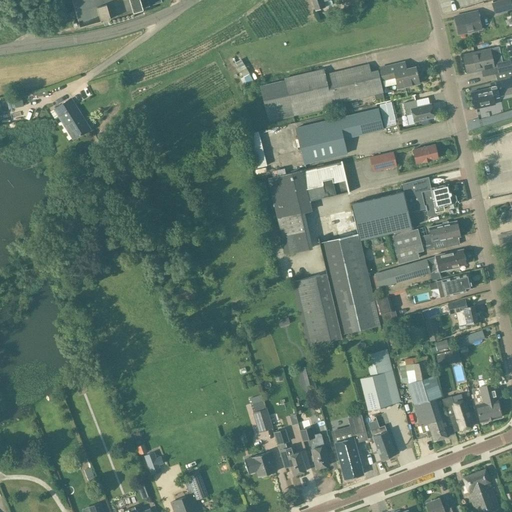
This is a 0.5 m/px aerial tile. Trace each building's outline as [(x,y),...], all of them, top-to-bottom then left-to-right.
[(80,26),(142,8),(162,2),(161,0),(72,0),(75,10),(58,15),(60,22),(77,17),(80,26)] [(325,7),(322,0),(311,0),(315,11),(325,7)] [(511,9),(511,7),(509,0),(501,0),(491,3),(495,14),(511,9)] [(481,29),(477,11),(454,17),(458,34),(481,29)] [(482,51),(463,55),(467,73),(494,67),(497,80),(509,78),(509,77),(511,75),(511,69),(510,60),(502,62),(499,47),(490,49),(482,51)] [(401,63),(386,67),(379,68),(384,87),(397,84),(398,88),(419,83),(415,67),(402,70),(401,63)] [(329,74),(329,76),(336,103),(374,94),(375,100),(384,98),(377,71),(370,72),(368,65),(329,74)] [(336,105),(336,103),(329,76),(325,77),(323,69),(284,78),(285,80),(260,86),(268,121),(336,105)] [(491,88),(471,93),(475,109),(494,104),(493,98),(511,93),(511,85),(510,78),(494,82),(495,83),(490,84),(491,88)] [(28,94),(20,95),(22,106),(30,104),(28,94)] [(90,129),(71,98),(54,109),(73,140),(90,129)] [(417,107),(415,100),(403,103),(406,116),(412,114),(414,121),(423,119),(428,118),(434,117),(431,104),(417,107)] [(383,126),(395,125),(392,101),(380,103),(383,126)] [(383,130),(378,108),(295,127),(304,164),(347,154),(344,139),(383,130)] [(261,131),(247,134),(255,167),(269,164),(261,131)] [(438,158),(435,145),(413,150),(415,159),(421,158),(422,162),(438,158)] [(396,166),(393,152),(370,157),(373,171),(396,166)] [(277,218),(304,213),(312,211),(310,201),(348,192),(348,193),(349,193),(342,161),(268,178),(272,197),(270,197),(271,200),(273,199),(277,218)] [(121,162),(111,168),(114,173),(118,181),(128,175),(123,167),(121,162)] [(451,196),(448,184),(430,188),(428,177),(401,183),(403,191),(404,192),(407,207),(423,204),(424,206),(425,206),(428,217),(437,215),(437,212),(444,210),(443,206),(455,203),(456,201),(455,196),(453,195),(451,196)] [(458,195),(456,195),(456,199),(465,198),(463,181),(456,182),(458,195)] [(358,235),(359,239),(412,227),(407,207),(404,192),(351,205),(358,235)] [(420,237),(418,229),(391,236),(399,264),(419,259),(417,252),(434,248),(434,250),(460,244),(458,237),(460,236),(456,221),(429,228),(430,234),(420,237)] [(108,231),(101,226),(97,233),(104,238),(108,231)] [(373,244),(376,246),(380,245),(382,241),(381,238),(378,235),(374,236),(372,240),(373,244)] [(436,280),(440,279),(439,272),(460,267),(459,266),(466,264),(463,250),(435,256),(430,258),(435,279),(436,280)] [(435,279),(430,258),(374,274),(375,276),(369,277),(374,294),(380,292),(380,295),(435,279)] [(440,279),(436,280),(437,288),(442,286),(445,296),(452,294),(465,291),(465,290),(472,288),(468,274),(441,280),(440,279)] [(387,295),(373,299),(375,307),(377,315),(379,325),(395,320),(393,311),(392,312),(387,295)] [(467,307),(465,299),(447,303),(449,314),(456,313),(459,326),(480,321),(476,305),(467,307)] [(278,320),(279,326),(289,323),(287,318),(278,320)] [(436,325),(426,328),(429,340),(439,338),(436,325)] [(472,342),(484,338),(482,330),(470,334),(472,342)] [(448,347),(446,339),(435,343),(436,347),(437,351),(448,347)] [(400,401),(387,349),(365,355),(370,376),(360,379),(368,410),(391,404),(391,403),(400,401)] [(458,349),(446,352),(449,365),(461,362),(458,349)] [(432,377),(428,355),(413,358),(414,363),(405,364),(405,365),(399,366),(402,383),(408,382),(408,384),(415,404),(414,405),(420,426),(428,423),(430,431),(426,432),(428,437),(432,436),(433,441),(448,436),(436,398),(441,396),(435,376),(432,377)] [(496,376),(503,375),(501,365),(494,366),(496,376)] [(483,403),(476,405),(480,422),(482,422),(483,423),(487,422),(488,420),(501,417),(497,399),(493,383),(479,387),(483,403)] [(455,407),(451,396),(442,399),(447,417),(449,416),(454,432),(473,426),(465,403),(455,407)] [(273,428),(264,400),(258,402),(260,410),(253,413),(259,433),(273,428)] [(365,432),(361,416),(347,420),(352,436),(365,432)] [(370,430),(372,436),(381,459),(389,456),(391,457),(394,456),(394,454),(395,454),(385,425),(370,430)] [(314,435),(312,427),(300,431),(302,441),(311,439),(313,449),(312,449),(316,468),(329,465),(321,434),(320,433),(314,435)] [(289,441),(285,429),(274,432),(284,465),(290,463),(293,475),(306,471),(300,452),(294,454),(291,447),(287,448),(285,443),(289,441)] [(139,432),(133,434),(134,437),(136,442),(141,440),(140,435),(139,432)] [(363,474),(354,438),(334,443),(344,479),(363,474)] [(144,443),(137,446),(140,455),(148,452),(144,443)] [(252,457),(244,460),(248,473),(257,471),(259,477),(275,472),(270,459),(273,458),(270,451),(252,457)] [(158,465),(162,463),(164,463),(161,456),(160,456),(156,458),(154,452),(144,455),(151,474),(161,471),(158,465)] [(96,483),(90,468),(84,470),(89,485),(96,483)] [(490,481),(485,469),(463,477),(475,511),(481,511),(498,506),(489,481),(490,481)] [(208,496),(200,472),(188,476),(196,500),(208,496)] [(139,491),(145,489),(143,482),(137,484),(139,491)] [(197,511),(192,495),(171,503),(174,511),(197,511)] [(444,511),(439,498),(425,503),(428,511),(455,511),(454,506),(447,509),(448,510),(444,511)] [(101,503),(103,508),(91,511),(104,511),(101,502),(100,502),(100,503),(101,503)]
